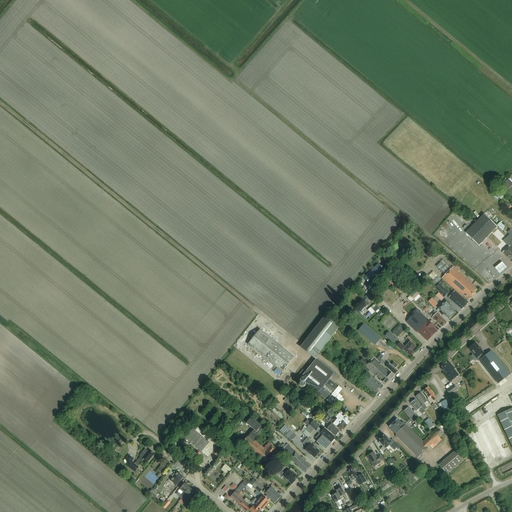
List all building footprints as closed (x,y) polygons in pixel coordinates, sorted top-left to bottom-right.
[(499,192),(494,197),(497,200),(499,198),(502,200),(504,197),(499,192)] [(492,233),(499,240),(502,243),(503,241),(509,247),(502,253),(511,263),(511,262),(511,237),(510,235),(507,237),(485,215),(466,234),(479,246),(492,233)] [(503,230),(506,226),(501,222),(498,225),(503,230)] [(502,264),(495,270),(500,275),(507,269),(502,264)] [(477,290),(472,286),(472,285),(453,268),(442,279),(461,296),(462,295),(468,301),(475,294),(474,293),(477,290)] [(392,287),(400,294),(405,288),(402,284),(392,276),(387,281),(393,286),(392,287)] [(436,285),(441,279),(438,276),(433,281),(436,285)] [(444,298),(447,295),(438,286),(435,289),(444,298)] [(414,300),(418,295),(415,291),(410,296),(414,300)] [(449,298),(462,310),(468,303),(454,292),(449,298)] [(452,316),(455,313),(450,308),(451,307),(446,301),(438,309),(449,320),(452,316)] [(376,302),(368,310),(373,315),(381,307),(376,302)] [(427,341),(437,332),(433,328),(434,327),(410,303),(398,315),(419,335),(421,335),(427,341)] [(432,318),(442,328),(447,323),(440,316),(437,313),(432,318)] [(339,327),(325,316),(304,343),(318,354),(339,327)] [(401,325),(393,333),(398,337),(405,329),(401,325)] [(282,373),(294,358),(260,330),(247,345),(282,373)] [(403,350),(410,357),(413,353),(411,352),(415,347),(410,342),(405,348),(400,343),(401,342),(397,338),(396,339),(394,337),(390,341),(402,352),(403,350)] [(382,353),(377,348),(371,343),(366,349),(377,358),(377,359),(380,361),(379,362),(395,375),(398,371),(395,369),(398,366),(394,363),(391,366),(388,363),(387,365),(385,363),(386,363),(382,359),(384,357),(381,354),(382,353)] [(475,343),(468,348),(473,355),(471,356),(473,360),(475,358),(476,358),(476,359),(479,356),(481,359),(479,360),(498,384),(510,375),(491,351),(484,356),(482,354),(483,353),(481,351),(480,349),(475,343)] [(373,358),(370,363),(389,381),(394,376),(388,371),(388,372),(373,358)] [(340,406),(344,400),(342,398),(343,398),(338,394),(342,390),(329,380),(334,374),(316,359),(305,372),(303,370),(297,377),(300,379),(330,404),(334,406),(336,403),(340,406)] [(362,359),(359,363),(371,375),(373,373),(380,380),(380,381),(385,386),(389,381),(370,363),(368,364),(362,359)] [(448,362),(441,367),(442,369),(441,370),(444,373),(443,374),(450,383),(459,376),(454,370),(455,369),(448,362)] [(369,374),(365,378),(380,392),(384,388),(369,374)] [(365,378),(361,383),(376,396),(380,392),(365,378)] [(306,388),(305,387),(305,386),(304,385),(303,384),(302,383),(301,383),(299,383),(298,384),(297,385),(296,386),(296,388),(296,390),(297,391),(298,392),(299,392),(301,393),(302,393),(304,392),(305,391),(305,390),(306,388)] [(450,396),(457,390),(453,385),(446,391),(450,396)] [(434,401),(437,399),(433,395),(428,387),(423,391),(428,399),(431,397),(434,401)] [(421,393),(416,396),(415,397),(422,406),(421,406),(425,410),(427,408),(424,404),(427,402),(421,393)] [(417,412),(419,410),(422,415),(425,413),(421,408),(422,408),(416,400),(410,403),(417,412)] [(416,423),(416,422),(412,417),(415,415),(409,407),(403,411),(410,419),(409,420),(414,425),(416,423)] [(511,448),(511,408),(497,416),(511,448)] [(332,424),(336,427),(342,432),(349,424),(347,421),(348,419),(347,418),(346,417),(345,417),(343,417),(343,418),(339,415),(338,414),(337,416),(338,417),(336,418),(338,420),(335,423),(331,419),(329,421),(328,422),(329,422),(332,424)] [(266,463),(277,450),(269,443),(266,446),(264,449),(255,442),(253,441),(261,432),(259,430),(260,430),(259,429),(262,427),(251,418),(246,424),(254,431),(247,438),(242,443),(266,463)] [(309,425),(305,430),(310,434),(314,430),(316,432),(322,437),(317,443),(326,450),(335,438),(324,429),(322,432),(319,430),(320,429),(319,428),(320,427),(313,421),(310,419),(307,423),(309,425)] [(423,442),(416,435),(403,422),(401,423),(397,419),(394,422),(393,422),(392,423),(392,424),(389,427),(396,434),(395,437),(417,459),(430,446),(433,449),(441,440),(439,438),(443,435),(437,429),(433,432),(423,442)] [(424,422),(429,429),(434,426),(428,419),(424,422)] [(335,428),(336,427),(332,424),(328,428),(327,427),(326,429),(335,437),(337,437),(339,435),(339,433),(340,432),(335,428)] [(285,426),(280,431),(288,438),(292,433),(285,426)] [(218,445),(197,428),(194,431),(193,429),(184,439),(201,453),(201,452),(208,458),(218,445)] [(391,448),(396,443),(392,440),(390,442),(384,435),(378,441),(380,443),(379,443),(383,447),(381,449),(383,452),(386,449),(389,445),(391,448)] [(269,440),(275,445),(278,441),(275,438),(275,437),(273,436),(269,440)] [(306,440),(302,443),(307,448),(304,451),(307,453),(308,453),(314,458),(315,457),(316,457),(319,454),(318,453),(319,452),(316,449),(317,448),(314,445),(313,446),(306,440)] [(304,472),(310,466),(305,462),(306,461),(303,458),(302,459),(295,452),(287,445),(283,449),(289,455),(288,455),(290,457),(289,459),(304,472)] [(447,475),(451,472),(466,459),(458,449),(439,466),(447,475)] [(137,467),(138,467),(144,460),(147,463),(154,454),(149,450),(143,458),(141,456),(134,465),(131,462),(133,460),(129,456),(126,460),(129,468),(135,472),(138,468),(137,467)] [(380,463),(383,460),(380,455),(376,457),(373,452),(367,456),(374,467),(380,463)] [(222,469),(227,473),(231,468),(226,463),(222,469)] [(162,474),(166,469),(161,465),(157,470),(162,474)] [(362,474),(358,476),(353,468),(349,470),(350,472),(348,472),(351,476),(349,477),(351,482),(356,479),(359,486),(366,482),(362,474)] [(285,475),(281,471),(279,474),(283,477),(291,485),(295,481),(298,478),(294,474),(294,475),(289,470),(285,475)] [(176,486),(183,477),(176,472),(169,480),(176,486)] [(240,493),(249,483),(245,480),(237,490),(236,490),(230,498),(246,511),(247,511),(252,505),(251,503),(252,503),(246,498),(243,500),(238,495),(240,493)] [(259,492),(261,490),(263,488),(256,481),(252,486),(259,492)] [(183,492),(179,497),(181,499),(189,488),(184,484),(180,489),(183,492)] [(164,487),(162,490),(170,496),(171,493),(164,487)] [(263,492),(265,494),(266,496),(266,497),(269,499),(270,498),(275,503),(281,497),(274,491),(275,490),(271,487),(268,490),(266,488),(263,492)] [(189,488),(181,499),(184,501),(188,495),(191,498),(195,493),(189,488)] [(342,488),(336,491),(337,493),(340,498),(343,496),(346,501),(348,500),(342,488)] [(352,500),(357,497),(351,488),(346,491),(352,500)] [(154,499),(157,494),(152,490),(148,494),(154,499)] [(341,500),(340,498),(337,493),(332,496),(339,511),(342,509),(337,502),(341,500)] [(258,501),(265,507),(270,502),(262,496),(258,501)] [(260,511),(265,507),(258,501),(253,506),(260,511)]
